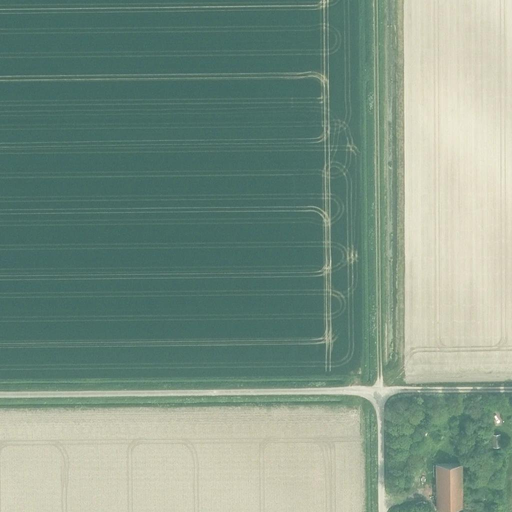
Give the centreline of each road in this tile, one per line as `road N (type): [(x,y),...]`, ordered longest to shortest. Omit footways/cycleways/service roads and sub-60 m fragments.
road 1 (track): [(370,0),(379,372),(373,390),(511,388)]
road 2 (unclassified): [(374,511),(373,390),(0,394)]
